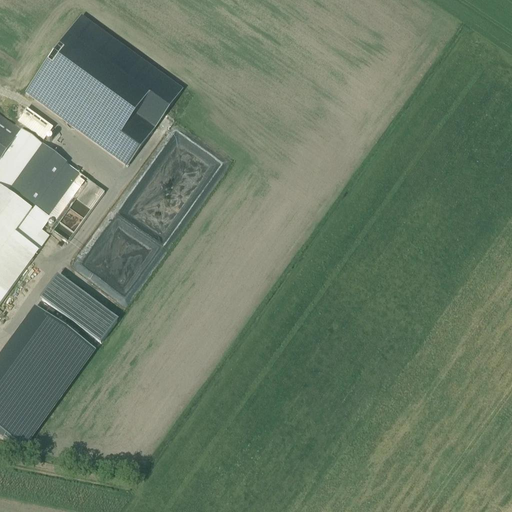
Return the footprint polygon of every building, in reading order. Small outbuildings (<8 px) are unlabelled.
[(125,167),(181,90),(81,17),(27,91),(26,90),(25,92),(26,93),(25,94),(125,167)] [(0,305),(44,244),(37,238),(81,176),(40,146),(52,129),(26,110),(14,127),(0,116),(0,305)] [(52,233),(67,244),(104,194),(89,183),(52,233)] [(52,276),(33,302),(96,346),(114,320),(52,276)] [(50,319),(0,388),(0,432),(6,437),(23,449),(94,351),(77,338),(57,324),(50,319)]
